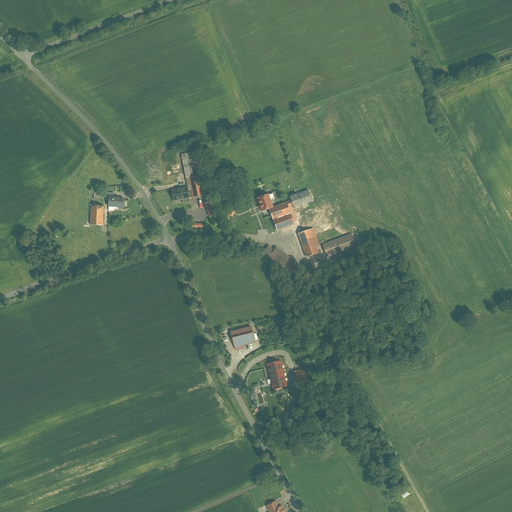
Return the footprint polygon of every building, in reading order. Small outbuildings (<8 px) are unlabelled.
[(196,152),(182,155),(187,180),(189,179),(191,191),(188,191),(190,197),(192,197),(193,198),(205,196),(196,152)] [(175,175),(169,177),(169,175),(165,176),(167,185),(177,183),(175,175)] [(188,188),(172,191),(174,202),(190,199),(190,197),(188,191),(188,188)] [(291,201),(273,208),(262,212),(270,234),(295,225),(288,207),(293,205),(294,208),(301,206),(313,201),(309,191),(290,197),(291,201)] [(257,199),(262,212),(273,208),(269,195),(257,199)] [(119,207),(120,200),(120,198),(114,198),(109,198),(109,207),(119,207)] [(212,201),(204,203),(210,217),(217,214),(212,201)] [(104,207),(92,206),(91,217),(91,225),(103,226),(104,207)] [(205,224),(191,223),(190,231),(204,232),(205,224)] [(313,229),(298,234),(307,258),(319,253),(317,248),(320,246),(319,245),(313,229)] [(352,234),(323,245),(328,258),(357,247),(352,234)] [(274,251),(269,246),(263,254),(293,276),(300,267),(276,248),(274,251)] [(242,345),(255,341),(251,327),(231,333),(235,349),(242,347),(242,345)] [(274,390),(287,387),(280,361),(267,364),(274,390)] [(302,370),(294,372),(296,381),(299,381),(300,383),(305,382),(302,370)] [(276,502),(267,506),(270,511),(272,511),(273,511),(279,508),(276,502)]
